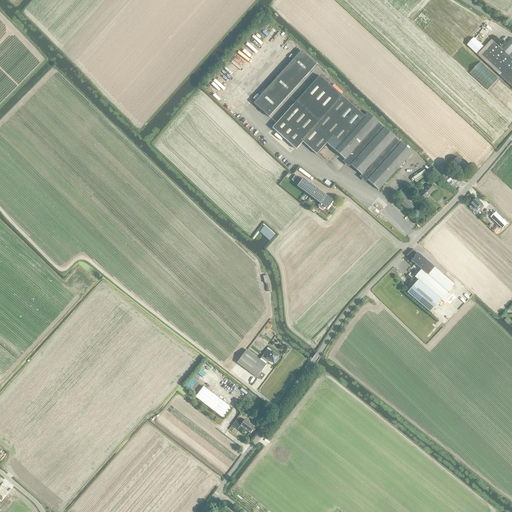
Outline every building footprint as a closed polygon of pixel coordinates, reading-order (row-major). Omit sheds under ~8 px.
[(511,86),(511,38),(505,45),(495,36),(484,48),(474,39),(467,46),(511,86)] [(457,60),(463,53),(464,54),(468,50),(463,45),(453,56),(457,60)] [(314,64),(298,51),(252,104),(268,118),(314,64)] [(301,141),(310,149),(316,155),(326,143),(378,190),(383,184),(411,152),(367,112),(364,116),(356,109),(317,76),(272,128),(294,149),(301,141)] [(458,157),(451,164),(462,174),(468,167),(458,157)] [(425,176),(423,173),(426,172),(425,170),(413,177),(416,182),(425,176)] [(293,178),(292,180),(297,184),(301,179),(296,174),(293,178)] [(296,186),(320,204),(319,206),(319,207),(322,209),(324,209),(325,207),(327,208),(333,200),(302,178),(301,179),(297,184),(296,186)] [(425,199),(434,189),(428,184),(419,193),(425,199)] [(406,191),(403,188),(396,196),(402,201),(400,203),(409,211),(414,206),(405,198),(407,197),(403,194),(406,191)] [(479,207),(482,209),(484,207),(481,205),(482,204),(476,199),(472,204),(470,207),(475,212),(474,211),(479,207)] [(508,224),(496,212),(491,217),(503,229),(508,224)] [(455,284),(418,253),(411,260),(421,269),(415,277),(418,280),(407,293),(430,313),(441,299),(445,303),(451,295),(447,292),(455,284)] [(258,377),(261,372),(267,365),(266,364),(260,360),(246,350),(237,363),(257,378),(258,377)] [(263,355),(260,360),(266,364),(269,360),(274,364),(275,362),(276,362),(279,359),(278,358),(280,356),(272,350),(272,351),(271,350),(269,352),(270,353),(267,358),(263,355)] [(187,384),(191,387),(199,379),(195,376),(187,384)] [(195,397),(223,418),(231,408),(203,387),(195,397)] [(244,419),(243,421),(237,417),(232,424),(238,429),(240,425),(250,432),(254,426),(244,419)]
